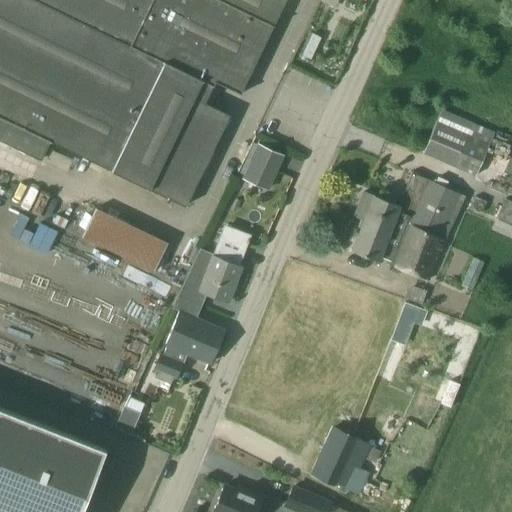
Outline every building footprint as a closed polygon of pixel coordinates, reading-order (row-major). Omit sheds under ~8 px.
[(285,0),(0,0),(0,140),(41,160),(50,141),(185,206),(229,115),(205,103),(215,82),(241,94),(285,0)] [(441,108),(422,151),(474,175),(494,131),(441,108)] [(258,142),(241,178),(267,190),(284,154),(258,142)] [(72,160),(50,149),(44,162),(66,173),(72,160)] [(462,198),(412,174),(399,206),(363,192),(354,216),(364,220),(352,250),(378,260),(379,258),(394,264),(393,267),(430,281),(462,198)] [(511,201),(506,199),(492,230),(511,239),(511,201)] [(154,269),(167,238),(93,206),(80,237),(154,269)] [(200,249),(177,296),(200,306),(205,293),(228,302),(242,267),(240,267),(241,264),(245,254),(224,247),(217,244),(216,244),(213,253),(200,249)] [(472,258),(461,285),(472,290),(483,262),(472,258)] [(161,353),(154,370),(157,371),(173,378),(176,379),(183,363),(176,360),(180,351),(210,363),(224,330),(179,312),(166,344),(162,354),(161,353)] [(0,511),(79,511),(105,448),(0,407),(0,511)] [(124,407),(115,428),(131,435),(140,414),(124,407)] [(392,437),(399,422),(388,416),(381,432),(392,437)] [(368,445),(332,428),(311,473),(359,495),(369,473),(357,468),(368,445)] [(380,511),(397,511),(405,496),(375,483),(365,505),(380,511)] [(212,511),(255,511),(262,497),(247,491),(245,495),(224,486),(212,511)] [(325,511),(330,503),(293,487),(285,505),(300,511),(325,511)]
